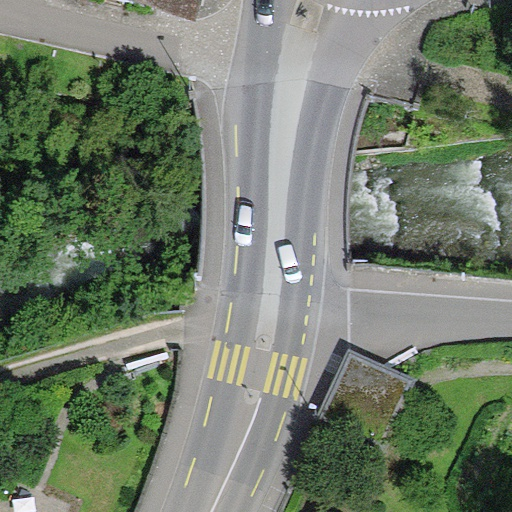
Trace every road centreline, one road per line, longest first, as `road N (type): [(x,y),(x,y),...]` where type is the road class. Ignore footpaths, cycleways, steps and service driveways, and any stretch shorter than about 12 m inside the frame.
road 1 (primary): [(313,0),(294,71),(271,314)]
road 2 (residential): [(271,314),(400,305),(511,314)]
road 3 (primary): [(271,314),(242,432),(206,511)]
